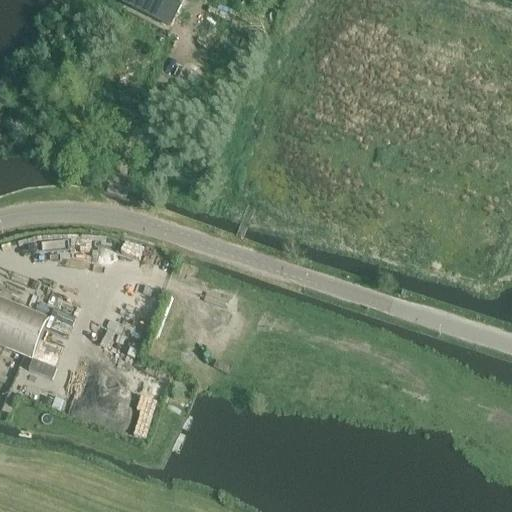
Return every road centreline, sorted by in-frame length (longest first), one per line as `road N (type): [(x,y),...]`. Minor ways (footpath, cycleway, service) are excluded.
road 1 (tertiary): [(0,222),(23,213),(109,214),(511,345)]
road 2 (track): [(109,214),(127,140),(200,0)]
